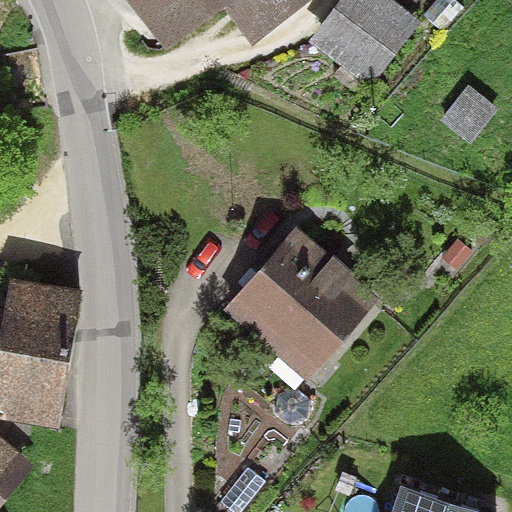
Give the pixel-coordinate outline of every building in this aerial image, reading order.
[(131,0),(169,49),(220,10),(244,42),(300,0),(131,0)] [(384,0),(344,0),(309,47),(366,90),(416,24),(384,0)] [(450,0),(436,0),(421,18),(441,35),(462,11),(450,0)] [(466,88),(439,124),(472,147),(498,111),(466,88)] [(392,108),(381,121),(393,131),(404,117),(392,108)] [(365,305),(293,246),(234,317),(306,376),(365,305)] [(1,309),(0,308),(0,494),(28,462),(0,438),(0,413),(55,421),(75,289),(5,279),(1,309)] [(495,511),(496,511),(396,482),(387,511),(495,511)]
